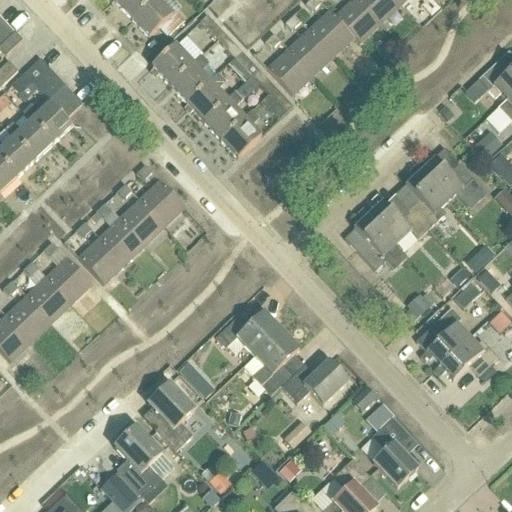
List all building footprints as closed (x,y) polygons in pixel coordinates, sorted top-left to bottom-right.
[(131,25),(155,3),(151,0),(121,0),(114,7),(131,25)] [(379,31),(399,12),(387,0),(356,0),(353,4),(379,31)] [(387,0),(399,12),(411,0),(387,0)] [(311,17),(320,9),(314,2),(305,10),(311,17)] [(155,3),(131,25),(148,44),(159,34),(172,22),(155,3)] [(359,50),(379,31),(353,4),(333,23),(353,44),(359,50)] [(333,23),(328,17),(307,36),(332,63),(353,44),(333,23)] [(184,25),(177,18),(172,22),(159,34),(166,42),(184,25)] [(291,36),(300,28),(293,21),(284,29),(291,36)] [(217,46),(224,40),(211,27),(205,33),(217,46)] [(0,51),(15,38),(6,29),(0,35),(0,51)] [(312,82),(332,63),(307,36),(287,55),(312,82)] [(0,51),(0,55),(5,61),(22,46),(15,38),(0,51)] [(270,55),(279,47),(273,40),(264,49),(270,55)] [(234,64),(235,64),(241,58),(228,45),(222,51),(233,63),(234,64)] [(192,70),(191,68),(175,51),(152,73),(169,92),(192,70)] [(291,102),(312,82),(287,55),(266,75),(291,102)] [(511,99),(511,61),(508,57),(478,85),(488,95),(493,102),(499,97),(506,104),(505,105),(505,106),(511,99)] [(209,88),(208,86),(197,75),(205,69),(199,61),(191,68),(192,70),(169,92),(185,110),(209,88)] [(234,64),(233,63),(226,70),(243,87),(250,81),(251,82),(258,76),(245,63),(239,68),(235,64),(234,64)] [(22,81),(30,89),(31,90),(48,74),(39,64),(22,81)] [(0,74),(0,76),(8,85),(17,77),(8,67),(0,74)] [(39,99),(56,82),(48,74),(31,90),(39,99)] [(226,106),(225,105),(215,95),(224,87),(216,79),(208,86),(209,88),(185,110),(202,128),(226,106)] [(30,89),(22,81),(10,92),(18,100),(30,89)] [(226,106),(202,128),(219,146),(243,124),(241,122),(233,113),(258,90),(256,87),(251,82),(250,81),(243,87),(225,105),(226,106)] [(268,100),(275,94),(262,81),(256,87),(258,90),(268,100)] [(47,108),(65,91),(56,82),(39,99),(47,108)] [(55,116),(73,100),(65,91),(47,108),(55,116)] [(285,119),(292,112),(279,99),(273,105),(285,119)] [(511,99),(505,106),(497,113),(510,128),(511,125),(511,99)] [(73,100),(55,116),(64,126),(81,109),(73,100)] [(30,127),(52,150),(70,133),(48,109),(37,120),(30,112),(22,119),(30,127)] [(453,121),(446,113),(440,118),(448,126),(453,121)] [(243,124),(219,146),(236,164),(260,142),(249,131),(258,123),(250,114),(241,122),(243,124)] [(33,167),(52,150),(30,127),(19,137),(11,129),(4,135),(12,144),(33,167)] [(486,141),(473,151),(485,164),(497,154),(486,141)] [(33,167),(12,144),(3,152),(0,149),(0,167),(15,184),(33,167)] [(498,155),(485,166),(505,190),(511,184),(511,171),(511,170),(511,155),(504,162),(498,155)] [(419,176),(448,207),(447,206),(456,198),(469,213),(485,198),(476,189),(458,169),(447,178),(428,157),(422,163),(423,163),(429,169),(420,177),(419,176)] [(0,198),(15,184),(0,167),(0,198)] [(419,176),(414,170),(408,176),(409,177),(409,176),(415,182),(406,190),(405,189),(404,190),(419,205),(409,215),(427,235),(437,225),(437,224),(437,225),(433,221),(434,220),(433,219),(446,207),(447,208),(448,207),(419,176)] [(142,187),(152,179),(145,171),(136,180),(142,187)] [(139,207),(164,233),(185,214),(160,187),(139,207)] [(122,206),(131,198),(125,191),(116,199),(122,206)] [(427,235),(409,215),(399,224),(376,200),(370,205),(371,206),(377,212),(369,220),(367,219),(396,250),(397,250),(395,248),(409,236),(410,237),(414,240),(414,241),(417,244),(427,235)] [(144,252),(164,233),(139,207),(119,226),(144,252)] [(102,226),(111,217),(105,210),(95,218),(102,226)] [(407,262),(396,250),(367,219),(362,213),(356,219),(357,219),(363,225),(355,233),(353,232),(353,233),(354,234),(344,244),(374,276),(385,266),(393,275),(407,262)] [(124,271),(144,252),(119,226),(99,245),(124,271)] [(82,245),(91,236),(84,229),(75,237),(82,245)] [(104,291),(124,271),(99,245),(78,264),(104,291)] [(49,264),(58,256),(52,249),(43,257),(49,264)] [(485,250),(475,260),(484,269),(494,259),(485,250)] [(427,286),(441,301),(464,279),(449,264),(427,286)] [(45,284),(71,311),(91,291),(66,265),(45,284)] [(29,283),(38,275),(31,268),(22,277),(29,283)] [(486,276),(477,284),(490,298),(499,289),(486,276)] [(51,330),(71,311),(45,284),(26,303),(51,330)] [(9,302),(18,294),(11,287),(2,296),(9,302)] [(470,288),(453,305),(462,314),(479,298),(470,288)] [(425,298),(404,318),(413,326),(433,308),(425,298)] [(31,349),(51,330),(26,303),(6,322),(31,349)] [(438,371),(469,342),(468,343),(455,330),(457,329),(456,328),(460,324),(460,325),(460,324),(451,314),(415,347),(425,357),(419,362),(425,368),(425,367),(431,361),(439,370),(438,371)] [(494,337),(505,326),(495,316),(484,327),(494,337)] [(253,362),(280,336),(263,317),(246,332),(237,322),(215,343),(225,353),(226,352),(233,359),(243,350),(253,362)] [(0,357),(10,368),(31,349),(6,322),(0,327),(0,357)] [(282,370),(298,355),(280,336),(253,362),(242,372),(269,401),(291,380),(282,370)] [(438,371),(432,376),(438,382),(439,381),(445,375),(452,384),(451,385),(452,386),(467,371),(477,382),(489,371),(497,363),(487,353),(483,357),(482,356),(481,357),(469,344),(470,343),(469,342),(438,371)] [(322,411),(347,387),(327,367),(305,388),(295,378),(280,392),(296,409),(309,397),(322,411)] [(196,378),(187,369),(179,377),(187,386),(196,378)] [(489,371),(477,382),(483,387),(494,376),(489,371)] [(213,396),(205,387),(196,395),(204,404),(213,396)] [(182,432),(179,429),(194,416),(168,389),(147,409),(166,428),(157,436),(155,434),(154,435),(175,457),(192,441),(182,432)] [(366,393),(351,407),(360,416),(375,402),(366,393)] [(382,415),(370,427),(379,435),(390,424),(382,415)] [(231,418),(228,429),(237,431),(240,421),(231,418)] [(371,442),(359,454),(373,468),(372,468),(396,494),(417,474),(396,453),(408,442),(391,423),(390,424),(379,435),(371,442)] [(291,454),(309,437),(300,427),(282,444),(291,454)] [(123,443),(114,453),(126,466),(127,466),(133,472),(122,482),(147,509),(166,491),(160,484),(148,471),(161,459),(136,432),(123,443)] [(250,433),(242,437),(246,446),(254,442),(250,433)] [(161,459),(148,471),(160,484),(173,472),(161,459)] [(374,511),(358,494),(369,483),(352,465),(332,483),(344,496),(327,511),(374,511)] [(291,466),(279,477),(287,485),(298,473),(291,466)] [(262,467),(251,478),(261,488),(271,477),(262,467)] [(115,511),(126,511),(137,501),(116,478),(98,494),(111,507),(115,511)] [(219,478),(209,488),(220,498),(229,489),(219,478)] [(202,503),(210,511),(219,503),(210,494),(202,503)] [(308,511),(300,503),(291,495),(274,511),(308,511)] [(77,511),(65,500),(52,511),(77,511)]
